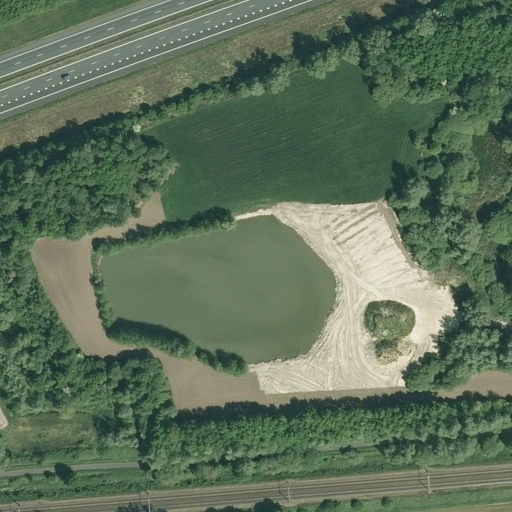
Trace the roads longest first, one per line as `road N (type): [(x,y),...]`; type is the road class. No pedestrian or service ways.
road 1 (motorway): [(0,98),(270,0)]
road 2 (motorway): [(195,0),(0,71)]
